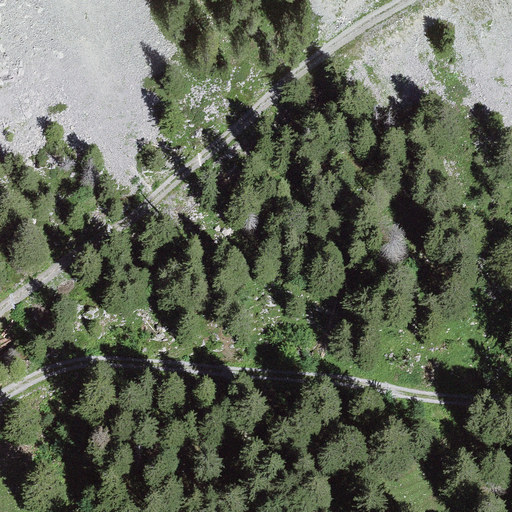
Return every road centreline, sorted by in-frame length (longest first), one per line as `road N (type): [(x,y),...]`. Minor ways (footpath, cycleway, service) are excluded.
road 1 (track): [(511,400),(99,359),(61,367),(0,397)]
road 2 (track): [(0,315),(122,225),(334,36),(393,0)]
